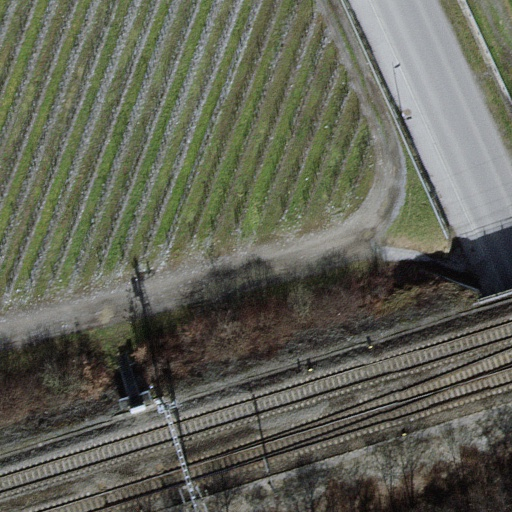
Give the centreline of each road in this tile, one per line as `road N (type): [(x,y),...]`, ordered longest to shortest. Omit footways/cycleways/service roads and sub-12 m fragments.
road 1 (track): [(0,333),(263,268),(359,230),(387,177),(388,147),(321,0)]
road 2 (unclassified): [(511,254),(400,0)]
